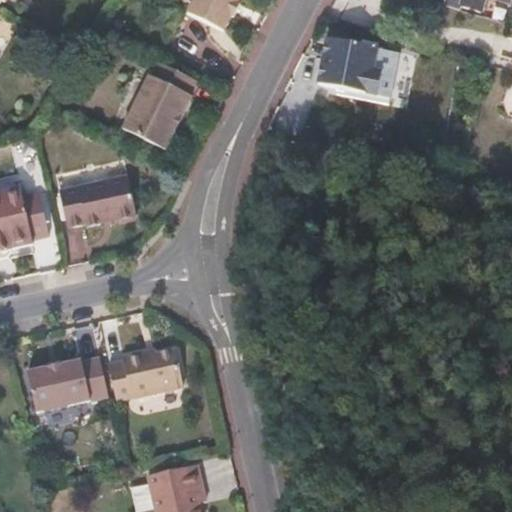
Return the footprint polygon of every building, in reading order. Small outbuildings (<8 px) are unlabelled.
[(238,5),(240,0),(194,0),(186,16),(224,35),(232,19),(234,20),(240,7),(238,5)] [(463,0),(462,5),(478,10),(480,0),(463,0)] [(334,37),(329,59),(324,58),(320,82),(378,91),(382,67),(373,66),(377,43),(334,37)] [(189,97),(196,84),(158,65),(151,80),(148,78),(122,132),(165,153),(175,133),(173,128),(177,120),(181,120),(192,98),(189,97)] [(135,220),(127,181),(58,196),(66,232),(85,228),(86,231),(114,224),(119,228),(132,225),(135,220)] [(22,201),(20,193),(0,197),(0,256),(33,249),(32,245),(48,241),(38,197),(22,201)] [(122,365),(107,368),(116,405),(182,390),(173,353),(144,360),(144,356),(122,360),(122,365)] [(106,400),(98,362),(79,366),(79,365),(26,377),(35,417),(106,400)] [(154,511),(198,511),(197,506),(195,496),(202,494),(196,468),(147,479),(154,511)] [(202,494),(195,496),(197,506),(205,504),(202,494)]
